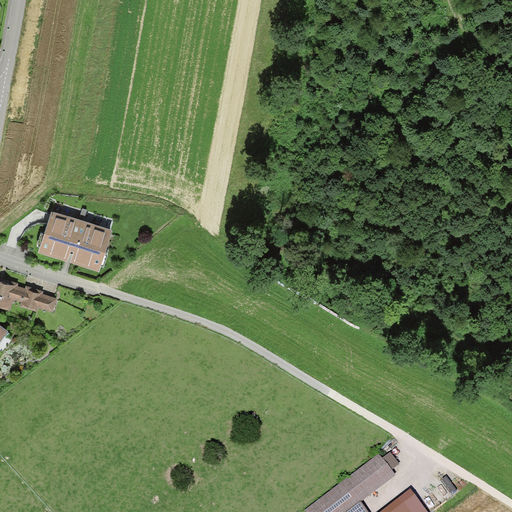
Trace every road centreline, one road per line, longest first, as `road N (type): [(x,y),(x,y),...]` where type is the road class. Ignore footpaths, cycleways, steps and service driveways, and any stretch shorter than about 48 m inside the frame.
road 1 (track): [(123,295),(228,332),(511,503)]
road 2 (residential): [(0,259),(123,295)]
